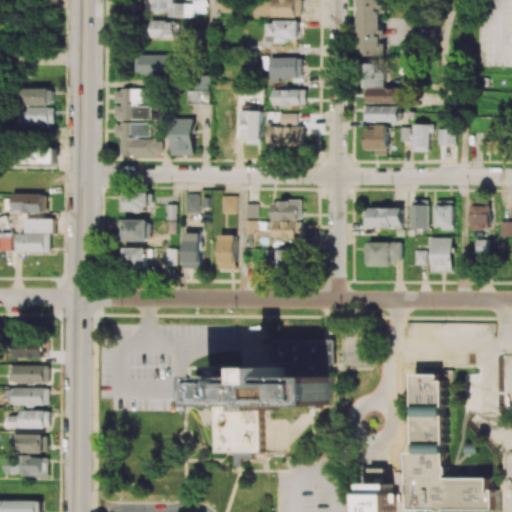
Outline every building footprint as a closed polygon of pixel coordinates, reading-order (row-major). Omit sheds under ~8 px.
[(149,0),(149,11),(170,11),(170,16),(205,16),(204,0),(193,0),(194,4),(175,3),(175,0),(149,0)] [(302,17),(302,0),(274,0),(274,16),(302,17)] [(384,0),(359,0),(359,56),(384,56),(384,0)] [(152,37),(174,38),(175,20),(152,20),(152,37)] [(300,39),(300,21),(269,20),(268,42),(290,43),(290,38),(300,39)] [(138,72),(177,73),(177,55),(138,54),(138,72)] [(271,83),(280,83),(280,78),(303,78),(303,57),(271,57),(271,83)] [(402,88),(385,88),(385,72),(377,72),(377,63),(364,63),(363,103),(402,103),(402,88)] [(188,90),(189,104),(212,103),(211,75),(196,75),(197,90),(188,90)] [(20,87),(20,104),(54,105),(54,88),(20,87)] [(153,89),(117,88),(116,104),(117,104),(116,119),(152,120),(153,89)] [(307,90),(275,89),(274,105),(307,105),(307,90)] [(365,106),(364,121),(399,121),(400,107),(365,106)] [(55,107),(28,107),(28,120),(21,120),(21,125),(55,126),(55,107)] [(243,142),(264,143),(264,111),(244,110),(243,142)] [(270,147),(306,146),(306,125),(299,125),(299,113),(281,113),(282,125),(270,125),(270,147)] [(173,155),(195,155),(196,119),(174,118),(173,155)] [(122,155),(163,156),(164,138),(152,138),(152,123),(116,122),(116,136),(123,137),(122,155)] [(414,151),(431,151),(431,132),(436,132),(436,124),(414,124),(414,151)] [(367,129),(367,150),(377,150),(377,155),(390,155),(390,125),(377,125),(377,129),(367,129)] [(457,129),(439,129),(439,145),(458,144),(457,129)] [(489,132),(489,153),(505,154),(505,132),(489,132)] [(53,149),(23,151),(24,162),(54,161),(53,149)] [(151,192),(122,191),(121,211),(151,212),(151,192)] [(47,213),(47,194),(13,194),(13,212),(47,213)] [(186,212),(200,213),(200,194),(186,194),(186,212)] [(223,213),(239,213),(238,195),(223,196),(223,213)] [(303,201),(273,200),(273,219),(303,219),(303,201)] [(437,229),(455,229),(455,201),(437,200),(437,229)] [(259,218),(259,204),(247,204),(247,218),(259,218)] [(412,228),(430,229),(431,204),(412,204),(412,228)] [(492,205),(472,205),(472,230),(491,230),(492,205)] [(404,208),(365,207),(365,227),(404,227),(404,208)] [(56,219),(14,218),(14,232),(55,233),(56,219)] [(152,219),(121,219),(120,241),(151,241),(152,219)] [(246,234),(258,234),(258,221),(246,220),(246,234)] [(271,238),(302,237),(301,221),(271,222),(271,238)] [(501,236),(511,236),(511,221),(501,221),(501,236)] [(0,236),(0,250),(12,250),(12,233),(0,233),(0,236)] [(51,252),(52,234),(18,233),(17,251),(51,252)] [(186,268),(203,268),(203,233),(186,233),(186,268)] [(238,268),(238,234),(221,234),(221,268),(238,268)] [(454,272),(454,238),(432,237),(432,271),(454,272)] [(476,239),(476,255),(490,255),(491,240),(476,239)] [(365,242),(366,266),(393,265),(393,261),(404,261),(404,242),(365,242)] [(147,248),(122,248),(122,269),(147,268),(147,248)] [(302,249),(280,248),(279,267),(301,268),(302,249)] [(416,264),(428,264),(428,250),(416,250),(416,264)] [(335,340),(275,339),(275,362),(334,363),(335,340)] [(15,358),(47,358),(47,340),(16,340),(15,358)] [(332,406),(331,363),(311,364),(312,374),(303,374),(303,363),(288,364),(288,367),(267,367),(267,375),(196,376),(196,405),(216,405),(217,453),(263,452),(262,411),(277,410),(277,406),(332,406)] [(50,364),(11,365),(11,383),(51,382),(50,364)] [(415,373),(416,453),(407,453),(407,510),(497,509),(497,491),(492,491),(492,478),(447,478),(447,380),(453,380),(453,373),(415,373)] [(50,405),(50,387),(12,388),(12,405),(50,405)] [(51,428),(51,410),(21,410),(21,416),(9,415),(9,427),(51,428)] [(48,452),(49,434),(14,434),(14,451),(48,452)] [(49,475),(49,456),(6,456),(6,475),(49,475)] [(0,499),(0,511),(42,511),(43,501),(0,499)]
